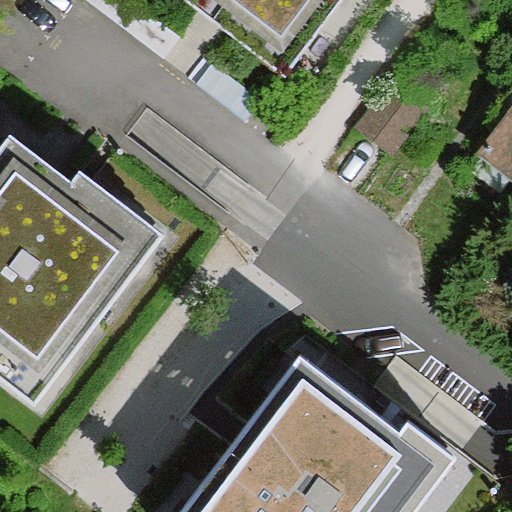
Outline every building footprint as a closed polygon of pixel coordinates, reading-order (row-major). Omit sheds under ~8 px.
[(154,0),(274,92),(344,0),(154,0)] [(429,102),(399,80),(362,130),(392,152),(429,102)] [(511,115),(483,152),(511,172),(511,115)] [(70,188),(10,142),(0,155),(0,384),(33,410),(163,241),(79,176),(70,188)] [(297,370),(184,511),(444,511),(469,480),(405,429),(393,444),(297,370)]
